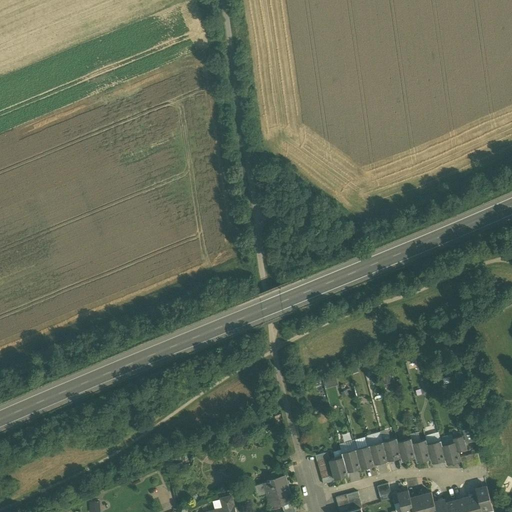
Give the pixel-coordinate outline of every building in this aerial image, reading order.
[(337,378),(326,380),(328,387),(338,384),(337,378)] [(438,433),(429,435),(430,442),(440,439),(438,433)] [(462,435),(454,437),(455,441),(456,441),(458,450),(466,448),(462,435)] [(396,438),(383,441),(388,460),(401,457),(397,441),(396,438)] [(411,438),(397,441),(401,457),(403,461),(416,457),(412,442),(411,438)] [(426,439),(412,442),(416,457),(417,462),(431,458),(427,444),(426,439)] [(440,440),(427,444),(431,458),(432,463),(446,459),(442,445),(440,440)] [(353,441),(346,443),(348,450),(355,449),(353,441)] [(383,441),(369,445),(374,464),(388,460),(383,441)] [(455,441),(442,445),(446,459),(447,464),(461,460),(460,457),(458,450),(456,441),(455,441)] [(369,445),(356,448),(361,468),(374,464),(369,445)] [(361,468),(356,448),(355,449),(348,450),(342,452),(343,456),(347,471),(361,468)] [(327,452),(316,455),(317,461),(329,458),(327,452)] [(477,453),(472,454),(475,466),(481,464),(477,453)] [(475,466),(472,454),(466,456),(469,467),(475,466)] [(343,456),(329,460),(330,464),(332,469),(333,475),(334,479),(348,475),(347,471),(343,456)] [(466,456),(460,457),(461,460),(463,469),(469,467),(466,456)] [(329,458),(317,461),(319,467),(330,464),(329,460),(329,458)] [(330,464),(319,467),(320,472),(332,469),(330,464)] [(284,467),(271,472),(273,478),(284,475),(284,476),(286,475),(284,467)] [(332,469),(320,472),(322,478),(333,475),(332,469)] [(273,478),(270,479),(271,482),(266,483),(266,482),(255,485),(258,497),(267,495),(270,508),(282,505),(293,502),(289,487),(288,487),(284,476),(284,475),(273,478)] [(333,475),(322,478),(323,484),(335,481),(334,479),(333,475)] [(388,483),(377,486),(379,491),(390,488),(388,483)] [(486,485),(476,488),(477,494),(482,511),(493,508),(486,485)] [(390,488),(379,491),(380,496),(391,493),(390,488)] [(413,511),(410,498),(408,490),(397,493),(400,503),(402,511),(413,511)] [(358,491),(347,494),(348,500),(359,496),(358,491)] [(397,491),(391,493),(393,499),(394,504),(400,503),(397,493),(397,491)] [(431,492),(421,495),(425,511),(436,511),(434,502),(431,492)] [(391,493),(380,496),(381,502),(393,499),(391,493)] [(346,494),(336,497),(337,502),(348,499),(346,494)] [(477,494),(467,497),(470,511),(482,511),(477,494)] [(425,511),(421,495),(410,498),(413,511),(425,511)] [(235,511),(231,496),(221,499),(223,508),(209,511),(235,511)] [(359,496),(348,500),(350,505),(361,502),(359,496)] [(470,511),(467,497),(456,500),(459,511),(470,511)] [(348,499),(337,502),(339,508),(349,505),(348,499)] [(444,499),(434,502),(436,511),(447,511),(445,503),(444,499)] [(98,511),(100,511),(99,500),(88,501),(88,511),(98,511)] [(459,511),(456,500),(445,503),(447,511),(459,511)] [(293,502),(282,505),(284,510),(294,508),(293,502)] [(361,502),(350,505),(351,510),(361,507),(362,507),(361,502)] [(402,511),(400,503),(394,504),(396,511),(402,511)]
